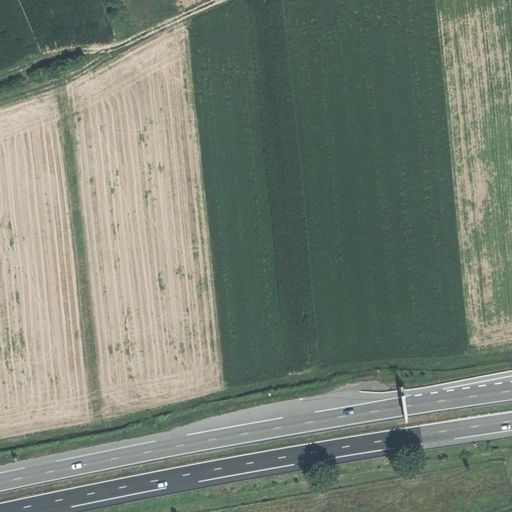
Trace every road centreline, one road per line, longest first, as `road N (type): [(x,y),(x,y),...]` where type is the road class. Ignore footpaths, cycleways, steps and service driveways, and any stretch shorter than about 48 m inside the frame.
road 1 (trunk): [(511,391),(0,482)]
road 2 (trunk): [(5,511),(511,422)]
road 3 (track): [(141,511),(509,453),(511,462)]
road 4 (track): [(224,0),(110,49),(0,77)]
